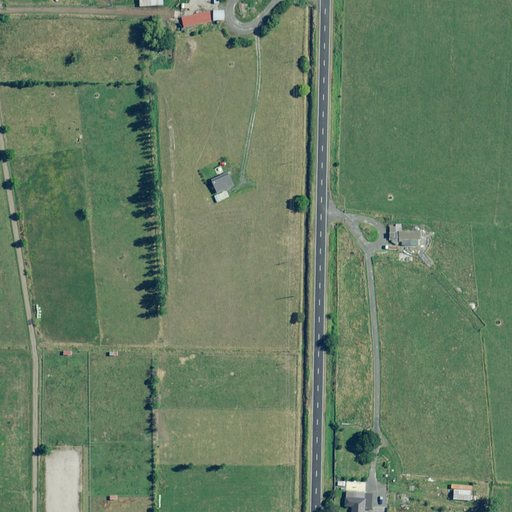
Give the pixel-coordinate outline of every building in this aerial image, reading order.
[(223,10),(213,10),(213,20),(224,20),(223,10)] [(213,21),(211,11),(181,18),(183,28),(213,21)] [(234,186),(228,174),(212,181),(217,193),(234,186)] [(401,224),(396,224),(396,226),(389,227),(389,238),(393,238),(393,244),(398,244),(398,242),(401,242),(401,245),(419,245),(419,231),(401,231),(401,224)] [(472,491),(453,489),(453,499),(471,501),(472,491)] [(363,511),(364,510),(372,510),(372,499),(368,498),(368,493),(344,492),(344,507),(351,507),(350,511),(363,511)] [(387,507),(387,497),(375,497),(375,507),(387,507)]
